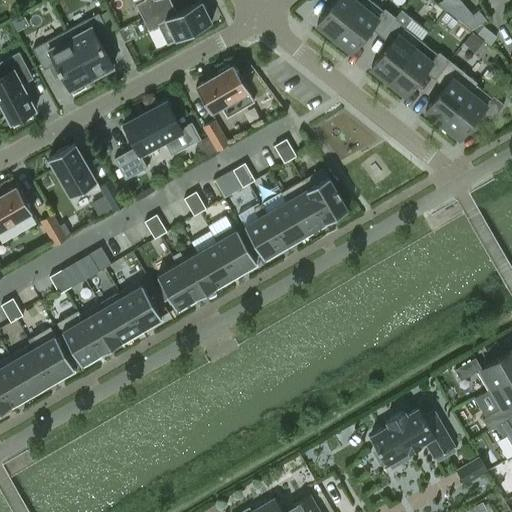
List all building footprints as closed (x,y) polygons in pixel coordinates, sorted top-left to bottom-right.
[(142,0),(135,3),(142,17),(171,2),(170,0),(142,0)] [(176,12),(171,2),(142,17),(149,30),(158,26),(167,44),(212,22),(201,0),(176,12)] [(335,0),(317,23),(334,37),(364,0),(363,0),(335,0)] [(380,35),(395,16),(385,8),(383,10),(370,0),(364,0),(334,37),(352,51),(371,28),(380,35)] [(480,20),(461,0),(437,0),(467,32),(480,20)] [(107,11),(100,15),(109,32),(116,28),(107,11)] [(98,13),(66,30),(91,78),(113,66),(99,40),(109,34),(110,34),(109,32),(100,15),(98,13)] [(406,25),(395,16),(380,35),(390,43),(371,66),(388,80),(421,40),(404,27),(406,25)] [(482,23),(471,30),(472,31),(484,40),(489,44),(496,36),(484,27),(482,23)] [(84,82),(91,78),(66,30),(33,48),(44,69),(55,63),(69,90),(70,89),(73,94),(86,86),(84,82)] [(472,31),(463,42),(475,52),(484,40),(472,31)] [(434,79),(449,60),(439,51),(431,61),(415,48),(421,40),(388,80),(406,94),(425,71),(434,79)] [(29,113),(35,109),(21,83),(31,78),(18,53),(0,62),(0,102),(11,122),(14,126),(31,116),(29,113)] [(477,82),(449,60),(434,79),(444,86),(425,110),(443,124),(477,82)] [(248,90),(249,90),(234,64),(195,86),(211,112),(223,105),(229,115),(254,101),(248,90)] [(477,82),(443,124),(460,138),(479,115),(489,122),(504,103),(493,95),(492,97),(475,84),(477,82)] [(191,122),(181,127),(167,100),(123,124),(135,147),(114,158),(125,179),(147,167),(140,153),(163,140),(171,155),(201,139),(191,122)] [(217,150),(229,143),(215,119),(203,126),(217,150)] [(280,142),(290,159),(296,156),(286,138),(280,142)] [(284,163),(290,159),(280,142),(274,145),(284,163)] [(70,196),(96,181),(74,143),(48,158),(70,196)] [(239,166),(249,183),(255,180),(245,162),(239,166)] [(243,187),(249,183),(239,166),(232,169),(243,187)] [(302,179),(326,221),(348,208),(323,167),(302,179)] [(111,179),(100,186),(114,210),(125,204),(111,179)] [(302,179),(281,191),(305,233),(326,221),(302,179)] [(0,229),(32,211),(17,185),(0,194),(0,229)] [(190,194),(200,212),(206,208),(196,191),(190,194)] [(261,203),(260,204),(284,245),(305,233),(281,191),(281,192),(285,200),(266,211),(261,203)] [(194,215),(200,212),(190,194),(184,198),(194,215)] [(263,257),(284,245),(260,204),(253,208),(258,216),(244,224),(263,257)] [(66,238),(52,214),(41,220),(55,244),(66,238)] [(150,217),(161,235),(167,231),(157,214),(150,217)] [(155,238),(161,235),(150,217),(144,221),(155,238)] [(214,236),(236,273),(256,261),(235,224),(214,236)] [(216,241),(197,252),(216,285),(236,273),(214,236),(216,241)] [(95,249),(105,267),(111,263),(101,246),(95,249)] [(99,270),(105,267),(95,249),(89,253),(99,270)] [(180,251),(172,255),(196,296),(216,285),(197,252),(184,259),(180,251)] [(176,308),(196,296),(172,255),(177,263),(157,275),(176,308)] [(55,272),(66,290),(72,286),(62,269),(55,272)] [(59,293),(66,290),(55,272),(49,276),(59,293)] [(119,291),(141,329),(161,317),(140,279),(119,291)] [(119,291),(99,303),(121,340),(141,329),(119,291)] [(7,301),(17,318),(23,315),(13,297),(7,301)] [(11,322),(17,318),(7,301),(1,304),(11,322)] [(78,310),(77,310),(101,352),(121,340),(99,303),(80,314),(78,310)] [(81,363),(101,352),(77,310),(57,322),(81,363)] [(29,339),(53,380),(74,367),(50,326),(29,339)] [(30,343),(10,355),(32,392),(53,380),(29,339),(28,339),(30,343)] [(476,371),(488,390),(511,375),(511,349),(481,368),(475,357),(454,369),(461,380),(476,371)] [(0,384),(11,404),(32,392),(10,355),(0,360),(0,384)] [(511,375),(488,390),(499,409),(482,418),(488,429),(511,415),(511,406),(510,403),(511,401),(511,375)] [(0,410),(11,404),(0,384),(0,410)] [(434,457),(454,445),(433,409),(423,415),(418,407),(406,413),(404,409),(385,420),(388,424),(370,435),(386,463),(408,450),(409,452),(421,445),(420,444),(424,441),(434,457)] [(511,415),(488,429),(489,429),(495,426),(502,436),(505,434),(511,446),(511,415)] [(464,483),(487,470),(479,456),(456,469),(464,483)] [(249,506),(239,511),(320,511),(310,494),(289,506),(290,508),(283,511),(274,497),(251,511),(249,506)] [(489,511),(482,499),(459,511),(489,511)]
